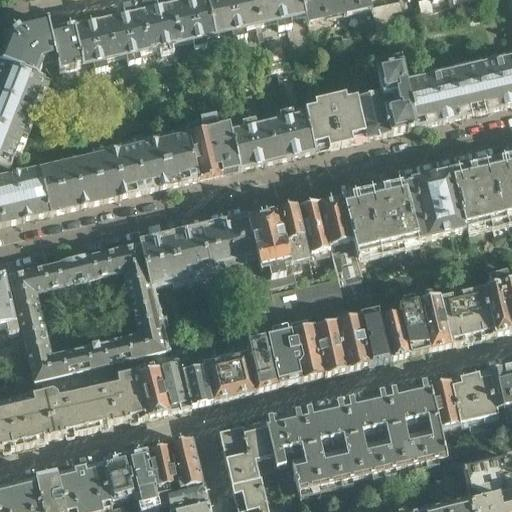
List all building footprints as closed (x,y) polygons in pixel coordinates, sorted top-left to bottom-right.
[(262,36),(253,0),(215,0),(207,2),(216,39),(231,35),(233,43),(246,40),(244,32),(255,30),(256,38),(262,36)] [(305,18),(301,0),(253,0),(262,36),(268,35),(266,27),(276,25),(278,32),(291,29),(289,22),(305,18)] [(343,16),(339,0),(301,0),(305,18),(307,25),(343,16)] [(371,10),(368,0),(339,0),(343,16),(371,10)] [(216,39),(207,2),(195,5),(195,4),(185,7),(174,10),(182,47),(193,44),(195,52),(207,49),(205,42),(216,39)] [(399,12),(397,3),(389,5),(391,14),(399,12)] [(389,5),(385,6),(381,7),(383,16),(391,14),(389,5)] [(430,13),(428,6),(420,8),(422,15),(430,13)] [(383,16),(381,7),(372,10),(376,25),(385,22),(383,16)] [(182,47),(174,10),(162,13),(162,12),(152,14),(152,15),(141,17),(149,54),(160,52),(162,59),(174,57),(172,49),(182,47)] [(149,54),(141,17),(129,20),(119,22),(119,23),(107,25),(116,62),(126,60),(128,67),(140,64),(139,57),(149,54)] [(387,30),(385,22),(376,25),(378,33),(387,30)] [(57,63),(51,38),(48,24),(38,27),(22,31),(19,31),(19,32),(12,37),(11,40),(1,66),(37,81),(43,66),(49,65),(57,63)] [(116,62),(107,25),(95,28),(86,30),(74,33),(74,32),(70,33),(79,71),(93,67),(95,75),(107,72),(105,65),(116,62)] [(79,71),(70,33),(66,34),(66,35),(51,38),(57,63),(60,75),(79,71)] [(511,61),(406,87),(417,132),(428,130),(428,129),(442,126),(452,124),(466,120),(466,121),(490,115),(504,111),(504,112),(511,109),(511,61)] [(60,75),(57,63),(49,65),(51,77),(60,75)] [(0,129),(25,139),(40,99),(46,84),(37,81),(1,66),(0,66),(0,129)] [(417,132),(406,87),(402,66),(375,73),(380,96),(390,138),(407,135),(417,133),(417,132)] [(390,138),(380,96),(366,100),(364,91),(366,90),(361,67),(349,70),(355,97),(367,144),(390,138)] [(367,144),(355,97),(304,109),(306,118),(315,156),(367,144)] [(315,156),(306,118),(294,121),(292,115),(279,118),(281,125),(269,127),(278,165),(292,162),(301,160),(301,159),(315,156)] [(278,165),(269,127),(257,130),(255,123),(242,127),(244,133),(231,136),(240,174),(254,171),(255,171),(264,169),(264,168),(278,165)] [(240,174),(231,136),(229,125),(188,135),(189,138),(200,184),(240,174)] [(0,167),(12,172),(25,139),(0,129),(0,167)] [(200,184),(189,138),(171,142),(182,188),(200,184)] [(182,188),(171,142),(135,151),(146,196),(160,193),(169,191),(182,188)] [(146,196),(135,151),(93,160),(104,206),(119,202),(119,203),(131,200),(146,196)] [(104,206),(93,160),(56,169),(67,214),(81,211),(81,212),(90,209),(104,206)] [(511,161),(491,166),(491,167),(505,224),(511,221),(511,161)] [(505,224),(491,167),(451,176),(465,233),(505,224)] [(67,214),(56,169),(39,173),(50,218),(67,214)] [(50,218),(39,173),(0,182),(0,207),(5,229),(22,225),(23,225),(33,223),(33,222),(50,218)] [(465,233),(451,176),(411,186),(412,187),(404,188),(418,245),(465,233)] [(418,245),(404,188),(366,197),(380,254),(418,245)] [(380,254),(366,197),(366,196),(342,202),(356,260),(380,254)] [(356,260),(342,202),(319,208),(330,254),(335,276),(338,289),(362,283),(356,260)] [(330,254),(319,208),(299,212),(311,259),(330,254)] [(308,262),(296,213),(278,217),(292,276),(301,274),(299,264),(308,262)] [(295,286),(292,276),(278,217),(248,224),(256,259),(258,267),(246,270),(238,272),(253,334),(264,331),(264,335),(278,331),(269,293),(295,286)] [(256,259),(248,224),(241,226),(241,225),(210,233),(190,238),(183,239),(183,240),(171,243),(181,282),(212,275),(211,270),(223,267),(225,275),(238,272),(246,270),(244,262),(256,259)] [(181,282),(171,243),(159,245),(153,247),(140,250),(146,273),(150,290),(181,282)] [(146,273),(140,250),(137,250),(122,254),(119,255),(124,276),(125,279),(146,273)] [(124,276),(119,255),(99,260),(104,281),(124,276)] [(104,281),(99,260),(88,262),(87,262),(82,263),(67,267),(62,268),(62,269),(50,271),(55,293),(104,281)] [(55,293),(50,271),(30,276),(36,297),(55,293)] [(150,290),(146,273),(125,279),(125,282),(129,299),(150,294),(150,290)] [(36,300),(36,297),(30,276),(28,276),(28,277),(12,280),(9,281),(15,305),(36,300)] [(324,381),(312,332),(310,321),(344,312),(338,289),(335,276),(295,286),(269,293),(278,331),(264,335),(278,391),(301,386),(324,381)] [(511,336),(511,284),(508,286),(505,276),(497,278),(511,336)] [(511,336),(497,278),(489,280),(491,290),(483,292),(495,340),(511,336)] [(19,338),(5,282),(0,283),(0,332),(7,331),(9,341),(19,338)] [(495,340),(483,292),(440,302),(452,350),(495,340)] [(452,350),(440,302),(440,301),(430,303),(427,293),(416,296),(419,307),(430,355),(452,350)] [(155,315),(151,298),(150,294),(129,299),(134,320),(155,315)] [(41,320),(36,300),(15,305),(20,325),(41,320)] [(430,355),(419,307),(399,312),(400,318),(411,360),(430,355)] [(160,335),(155,315),(134,320),(139,340),(160,335)] [(391,365),(381,322),(379,316),(359,321),(371,370),(391,365)] [(411,360),(400,318),(381,322),(391,365),(411,360)] [(46,340),(41,320),(20,325),(25,346),(46,340)] [(371,370),(359,321),(336,326),(347,375),(371,370)] [(347,375),(336,326),(312,332),(324,381),(347,375)] [(278,391),(264,335),(264,331),(253,334),(242,337),(257,397),(278,391)] [(160,335),(139,340),(138,340),(143,361),(152,359),(165,356),(160,335)] [(257,397),(242,337),(197,348),(203,370),(212,407),(257,397)] [(51,361),(46,340),(25,346),(30,366),(51,361)] [(143,361),(138,340),(117,345),(122,366),(133,364),(143,361)] [(122,366),(117,345),(95,351),(100,372),(122,366)] [(100,372),(95,351),(73,356),(78,377),(100,372)] [(78,377),(73,356),(51,361),(56,382),(78,377)] [(170,417),(159,373),(156,374),(152,359),(143,361),(133,364),(147,423),(170,417)] [(56,382),(51,361),(30,366),(35,387),(41,385),(56,382)] [(78,377),(56,382),(41,385),(44,397),(55,441),(65,439),(66,441),(101,433),(100,429),(107,427),(107,429),(129,424),(130,427),(147,423),(133,364),(122,366),(100,372),(78,377)] [(191,412),(182,375),(180,368),(159,373),(170,417),(191,412)] [(212,407),(203,370),(182,375),(191,412),(212,407)] [(511,370),(487,377),(498,423),(500,434),(508,433),(511,449),(511,370)] [(498,423),(487,377),(449,386),(459,429),(460,432),(498,423)] [(459,429),(449,386),(430,391),(439,433),(459,429)] [(442,448),(439,433),(430,391),(408,396),(416,429),(428,427),(430,438),(419,441),(425,469),(462,461),(460,455),(458,444),(442,448)] [(425,469),(419,441),(407,444),(404,432),(416,429),(408,396),(387,401),(404,474),(425,469)] [(55,441),(44,397),(13,404),(24,451),(45,446),(44,444),(55,441)] [(404,474),(387,401),(366,406),(374,439),(385,436),(388,448),(376,451),(383,479),(404,474)] [(24,451),(13,404),(0,407),(0,454),(2,454),(3,456),(24,451)] [(383,479),(376,451),(364,453),(362,442),(374,439),(366,406),(345,410),(361,483),(383,479)] [(361,483),(345,410),(324,415),(331,449),(343,446),(346,457),(334,460),(340,488),(361,483)] [(340,488),(334,460),(322,463),(319,451),(331,449),(324,415),(302,420),(319,493),(340,488)] [(319,493),(302,420),(281,425),(289,458),(301,456),(303,467),(291,470),(298,498),(319,493)] [(285,471),(282,460),(289,458),(281,425),(264,429),(274,474),(281,502),(298,498),(291,470),(285,471)] [(266,511),(258,477),(274,474),(264,429),(219,439),(235,511),(266,511)] [(202,490),(193,452),(192,445),(170,451),(180,495),(202,490)] [(180,495),(170,451),(147,456),(158,500),(180,495)] [(470,465),(467,453),(460,455),(462,461),(463,466),(470,465)] [(160,510),(158,500),(147,456),(127,461),(135,493),(132,498),(134,500),(136,511),(156,511),(160,511),(160,510)] [(465,473),(461,474),(463,483),(470,511),(511,511),(511,462),(511,460),(464,471),(465,473)] [(135,493),(127,461),(102,467),(101,468),(110,503),(132,498),(135,493)] [(111,511),(110,503),(101,468),(57,478),(65,511),(111,511)] [(65,511),(57,478),(36,483),(42,511),(65,511)] [(42,511),(36,483),(0,491),(0,511),(42,511)] [(470,511),(463,483),(441,488),(442,494),(457,490),(461,508),(453,509),(450,506),(445,508),(446,511),(470,511)] [(202,490),(180,495),(158,500),(160,510),(168,508),(168,511),(189,511),(207,508),(202,490)]
